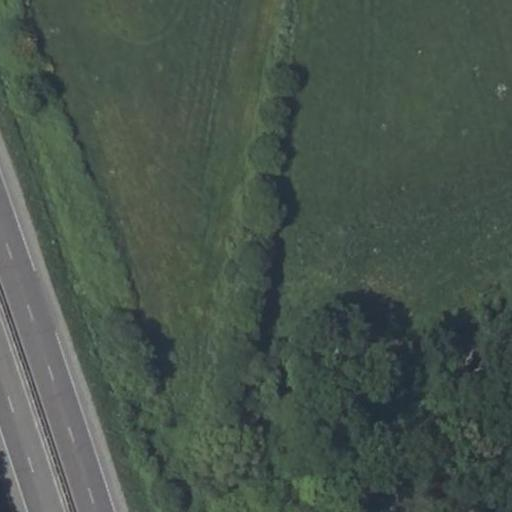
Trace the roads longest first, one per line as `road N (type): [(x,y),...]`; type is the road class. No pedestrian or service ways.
road 1 (trunk): [(95,511),(0,225)]
road 2 (trunk): [(0,373),(45,511)]
